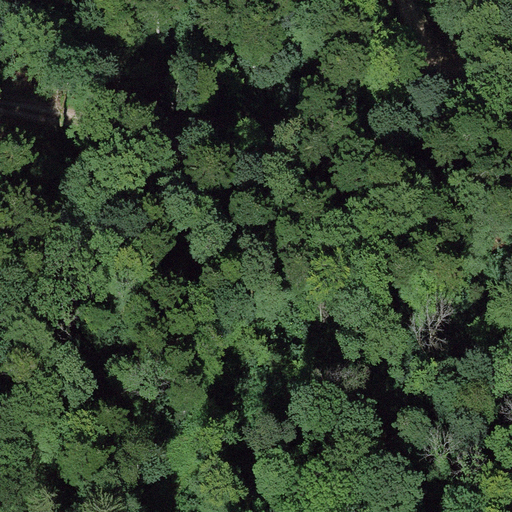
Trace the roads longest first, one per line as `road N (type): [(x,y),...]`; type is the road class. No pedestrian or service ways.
road 1 (track): [(408,0),(424,39),(455,76),(404,121),(335,144),(192,146),(0,105)]
road 2 (track): [(158,511),(181,485),(239,455),(358,445),(438,422),(486,384),(511,328)]
road 3 (track): [(511,111),(455,76),(511,26)]
